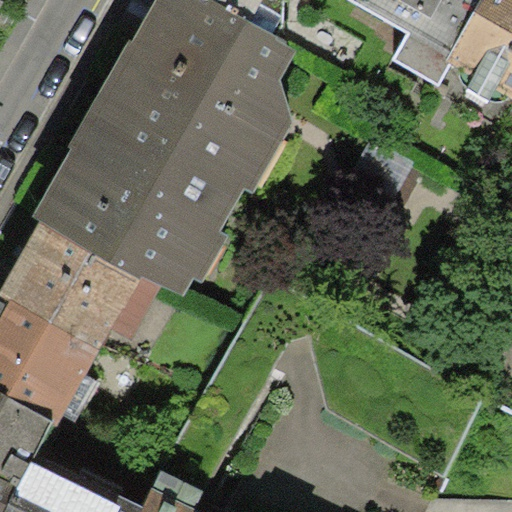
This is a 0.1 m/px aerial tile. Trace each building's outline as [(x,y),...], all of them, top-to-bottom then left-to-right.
[(262,80),(282,45),(268,38),(202,0),(163,0),(118,81),(107,75),(69,141),(74,158),(66,171),(38,220),(41,222),(153,283),(170,291),(276,105),(270,85),(262,80)] [(202,0),(268,38),(275,26),(276,0),(202,0)] [(342,0),(403,34),(388,61),(431,85),(446,59),(480,0),(342,0)] [(511,96),(511,0),(480,0),(446,59),(511,96)] [(134,318),(153,283),(41,222),(13,270),(0,293),(0,296),(90,348),(114,307),(134,318)] [(511,248),(499,272),(511,279),(511,248)] [(186,511),(282,343),(305,337),(312,364),(323,361),(332,395),(321,398),(325,412),(440,477),(478,399),(266,281),(138,510),(137,511),(186,511)] [(0,394),(45,420),(48,422),(90,348),(0,296),(0,394)] [(0,511),(27,456),(45,420),(0,394),(0,511)] [(137,511),(138,510),(27,456),(0,511),(137,511)]
